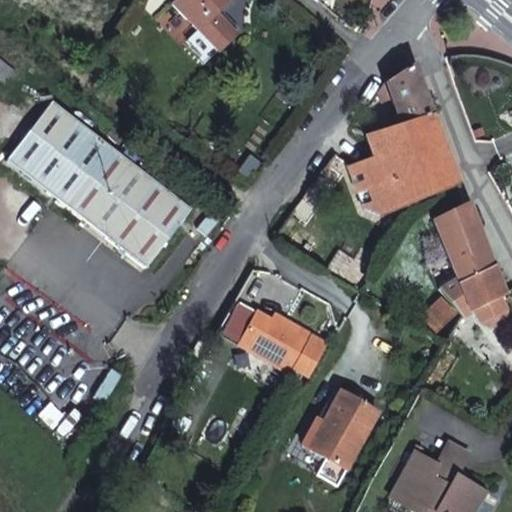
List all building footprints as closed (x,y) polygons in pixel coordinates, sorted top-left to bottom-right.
[(215,52),(231,36),(211,15),(217,10),(226,0),(173,0),(170,4),(215,52)] [(211,15),(231,36),(237,31),(217,10),(211,15)] [(399,126),(431,115),(412,63),(384,82),(399,126)] [(185,218),(191,209),(50,106),(7,165),(147,269),(185,218)] [(455,182),(431,115),(399,126),(392,129),(359,140),(366,158),(344,169),(367,222),(455,182)] [(488,265),(463,203),(429,219),(447,270),(449,276),(451,280),(488,265)] [(434,286),(458,313),(462,311),(471,307),(496,297),(500,295),(488,265),(451,280),(449,276),(447,270),(434,286)] [(219,328),(241,341),(259,309),(238,297),(219,328)] [(501,311),(496,297),(471,307),(477,321),(485,326),(498,320),(501,311)] [(296,367),(310,375),(324,349),(328,343),(285,319),(283,323),(271,316),(259,309),(241,341),(294,371),(296,367)] [(273,312),(271,316),(283,323),(285,319),(273,312)] [(322,426),(309,451),(347,471),(379,410),(341,390),(322,426)] [(315,421),(301,447),(309,451),(322,426),(315,421)] [(393,503),(409,511),(424,511),(426,509),(430,511),(476,511),(485,494),(466,484),(463,489),(456,486),(470,458),(448,446),(436,467),(416,457),(393,503)]
